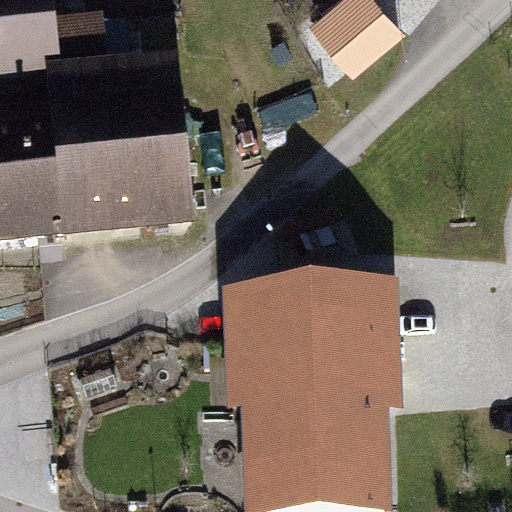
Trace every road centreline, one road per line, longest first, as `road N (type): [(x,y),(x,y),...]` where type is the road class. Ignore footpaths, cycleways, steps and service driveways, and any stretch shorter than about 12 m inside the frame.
road 1 (residential): [(0,365),(191,297),(511,29)]
road 2 (unknown): [(197,511),(194,388),(155,310)]
